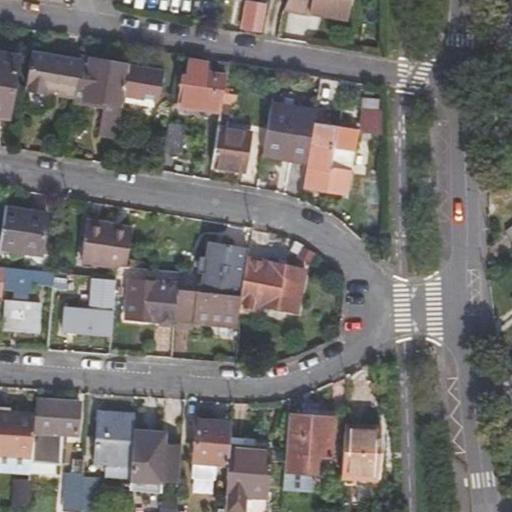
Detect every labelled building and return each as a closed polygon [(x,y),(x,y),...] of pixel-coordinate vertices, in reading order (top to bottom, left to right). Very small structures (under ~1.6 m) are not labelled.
[(349,0),(286,0),(282,10),(309,14),(310,9),(321,11),(320,15),(346,19),(349,0)] [(16,55),(0,52),(0,115),(6,117),(16,55)] [(62,98),(73,100),(80,59),(31,52),(24,87),(45,91),(55,93),(62,94),(62,98)] [(102,134),(115,136),(122,95),(128,65),(81,56),(80,59),(73,100),(106,106),(105,110),(102,134)] [(220,110),(227,80),(209,77),(211,67),(189,64),(186,83),(180,82),(177,105),(220,113),(220,110)] [(162,72),(128,65),(122,95),(156,101),(162,72)] [(24,87),(23,92),(45,96),(45,91),(24,87)] [(72,105),(105,110),(106,106),(73,100),(72,105)] [(377,104),(365,104),(363,132),(380,135),(381,114),(377,113),(377,104)] [(288,160),(304,163),(309,138),(313,116),(314,113),(269,105),(262,150),(288,154),(288,160)] [(220,113),(211,165),(244,171),(250,132),(229,128),(231,112),(220,110),(220,113)] [(313,116),(309,138),(312,139),(305,179),(349,187),(353,164),(332,160),(335,141),(356,144),(359,126),(313,116)] [(184,128),(167,125),(162,155),(179,158),(184,128)] [(287,162),(288,160),(288,154),(262,150),(261,157),(287,162)] [(44,212),(3,205),(0,222),(0,248),(37,254),(44,212)] [(142,231),(83,221),(77,259),(136,268),(142,231)] [(511,253),(511,230),(499,242),(509,256),(511,253)] [(244,261),(246,247),(209,240),(205,255),(200,255),(197,270),(203,270),(199,291),(239,296),(241,285),(244,261)] [(239,296),(238,309),(252,312),(253,308),(295,315),(302,273),(244,261),(241,285),(239,296)] [(26,283),(50,286),(51,274),(0,267),(0,289),(26,292),(26,283)] [(64,277),(52,276),(51,289),(64,290),(64,277)] [(58,330),(108,334),(113,281),(87,278),(85,311),(61,308),(58,330)] [(124,322),(173,326),(173,322),(176,288),(176,285),(125,280),(124,322)] [(173,322),(236,327),(238,309),(239,296),(199,291),(176,288),(173,322)] [(36,304),(1,300),(0,310),(0,326),(35,329),(36,304)] [(81,404),(34,401),(33,414),(30,459),(61,461),(63,435),(79,436),(81,404)] [(0,455),(7,456),(30,459),(33,414),(0,412),(0,455)] [(132,431),(133,418),(98,416),(94,463),(104,464),(130,466),(132,431)] [(333,421),(285,416),(279,489),(307,492),(310,460),(330,462),(333,421)] [(227,439),(228,424),(193,421),(190,463),(191,463),(214,465),(224,466),(227,439)] [(373,478),(376,443),(377,429),(343,426),(340,476),(354,477),(373,478)] [(164,434),(132,431),(130,466),(129,479),(128,485),(161,487),(161,482),(177,483),(180,445),(164,443),(164,434)] [(269,442),(227,439),(224,466),(223,479),(229,480),(227,510),(250,511),(263,511),(265,500),(266,479),(269,442)] [(393,508),(391,444),(376,443),(373,478),(354,477),(353,504),(393,508)] [(213,480),(214,465),(191,463),(190,479),(213,480)] [(103,477),(129,479),(130,466),(104,464),(103,477)] [(79,511),(82,476),(82,474),(67,473),(64,511),(70,511),(79,511)] [(98,511),(100,478),(82,476),(79,511),(98,511)] [(15,482),(12,508),(26,509),(28,483),(15,482)]
